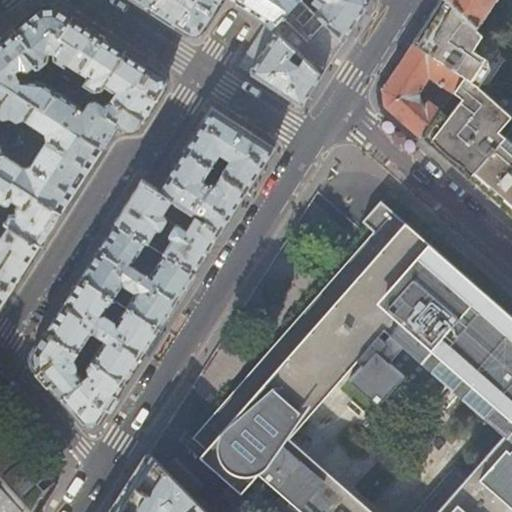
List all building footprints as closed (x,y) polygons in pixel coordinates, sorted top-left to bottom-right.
[(136,0),(150,9),(157,0),(136,0)] [(157,0),(150,9),(168,20),(187,32),(202,29),(210,15),(220,0),(157,0)] [(231,0),(265,22),(267,21),(272,26),(297,0),(231,0)] [(332,57),(343,40),(302,0),(297,0),(272,26),(290,45),(302,57),(321,75),(332,57)] [(302,0),(343,40),(360,14),(366,4),(365,0),(302,0)] [(477,83),(499,51),(475,27),(445,0),(439,0),(426,21),(413,42),(463,77),(452,91),(453,93),(420,136),(434,147),(455,166),(467,177),(504,135),(496,129),(509,114),(477,83)] [(445,0),(475,27),(493,0),(445,0)] [(60,36),(71,17),(60,10),(54,7),(39,8),(26,18),(14,29),(28,46),(22,52),(33,64),(36,67),(38,67),(46,61),(49,52),(53,52),(54,59),(64,66),(67,63),(77,47),(60,36)] [(103,84),(123,51),(96,34),(71,17),(60,36),(77,47),(67,63),(88,76),(80,89),(85,92),(101,87),(103,84)] [(283,55),(290,45),(272,26),(267,21),(265,22),(238,65),(301,106),(310,91),(321,75),(302,57),(297,64),(283,55)] [(22,52),(28,46),(14,29),(0,40),(0,82),(34,104),(43,110),(56,91),(42,82),(17,80),(17,72),(19,70),(27,71),(33,64),(22,52)] [(385,105),(397,115),(420,136),(453,93),(452,91),(463,77),(413,42),(405,54),(391,76),(382,89),(385,105)] [(163,90),(160,74),(144,65),(123,51),(103,84),(111,90),(108,96),(111,99),(143,119),(154,102),(163,90)] [(24,119),(34,104),(0,82),(0,117),(2,119),(9,116),(15,121),(24,119)] [(104,104),(97,101),(89,102),(82,112),(80,110),(81,107),(56,91),(43,110),(102,147),(114,127),(117,123),(119,125),(122,128),(125,129),(128,129),(130,129),(133,129),(136,127),(138,124),(140,121),(142,122),(143,119),(111,99),(109,101),(104,104)] [(45,133),(46,139),(30,165),(21,167),(2,153),(0,155),(0,173),(60,212),(77,185),(102,147),(43,110),(34,104),(24,119),(45,133)] [(261,168),(274,148),(240,126),(211,107),(184,149),(209,165),(217,153),(222,157),(219,161),(226,166),(221,173),(247,190),(261,168)] [(511,141),(504,135),(467,177),(511,216),(511,141)] [(232,212),(247,190),(221,173),(209,165),(184,149),(157,190),(171,199),(195,215),(220,231),(232,212)] [(51,226),(60,212),(0,173),(0,201),(3,204),(8,202),(14,206),(14,213),(7,215),(4,213),(0,217),(0,219),(39,245),(51,226)] [(220,231),(195,215),(186,229),(163,213),(163,211),(171,199),(157,190),(141,180),(115,221),(194,272),(206,253),(220,231)] [(483,271),(460,271),(380,200),(362,221),(373,231),(313,300),(326,310),(239,409),(227,398),(192,438),(253,490),(260,492),(267,492),(275,489),(282,481),(286,483),(290,487),(284,495),(291,502),(287,506),(294,511),(372,511),(281,432),(349,354),(361,365),(349,380),(377,405),(397,382),(428,409),(455,378),(511,428),(511,438),(473,483),(454,467),(415,511),(511,511),(511,316),(472,281),(494,280),(486,273),(483,271)] [(0,305),(24,268),(39,245),(0,219),(0,229),(2,231),(0,235),(0,305)] [(179,295),(194,272),(115,221),(101,242),(79,276),(114,297),(124,281),(137,290),(127,306),(159,327),(179,295)] [(144,349),(159,327),(127,306),(114,297),(79,276),(44,330),(77,352),(79,353),(93,331),(105,339),(91,360),(92,361),(124,381),(144,349)] [(73,358),(77,352),(44,330),(32,350),(33,365),(51,387),(61,398),(83,381),(83,380),(75,370),(76,367),(76,364),(75,361),(73,358)] [(110,403),(124,381),(92,361),(87,369),(87,376),(83,380),(83,381),(61,398),(71,410),(83,423),(89,423),(97,422),(110,403)] [(204,511),(149,453),(118,501),(110,511),(204,511)]
